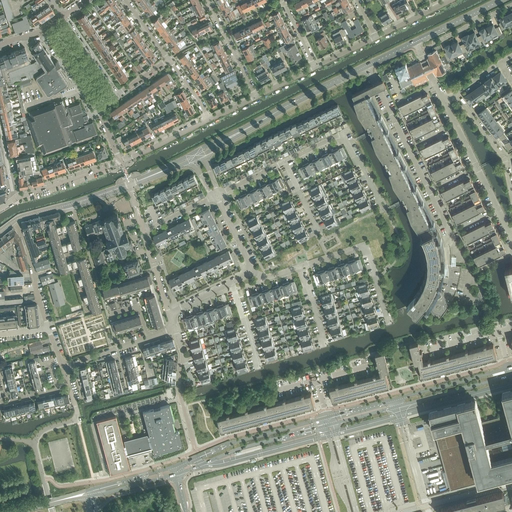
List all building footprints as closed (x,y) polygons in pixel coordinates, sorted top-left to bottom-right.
[(49,5),(45,0),(43,0),(37,5),(41,11),(46,19),(55,13),(49,5)] [(105,0),(104,1),(103,2),(105,4),(103,6),(100,8),(102,10),(104,9),(107,6),(108,6),(109,5),(111,3),(114,1),(113,0),(105,0)] [(140,6),(144,11),(148,8),(149,7),(151,6),(152,5),(150,3),(148,0),(147,1),(145,2),(144,3),(140,6)] [(252,0),(250,0),(247,2),(251,9),(256,6),(252,0)] [(403,11),(409,9),(407,6),(409,5),(406,0),(400,0),(398,1),(398,2),(403,11)] [(118,6),(114,1),(111,3),(109,5),(108,6),(107,6),(104,9),(102,10),(101,11),(103,13),(109,9),(111,12),(112,11),(113,10),(115,9),(118,6)] [(220,4),(223,9),(226,8),(228,7),(229,6),(226,1),(225,1),(223,2),(220,4)] [(302,18),(308,15),(306,12),(303,7),(300,1),(295,4),(298,10),(298,11),(299,14),(300,13),(300,14),(302,18)] [(193,5),(196,10),(197,10),(199,9),(202,7),(199,2),(196,3),(194,4),(193,5)] [(245,12),(251,9),(247,2),(241,5),(245,12)] [(397,14),(403,11),(398,2),(392,5),(397,14)] [(352,9),(350,3),(343,6),(341,8),(343,13),(346,12),(352,9)] [(41,22),(46,19),(41,11),(37,5),(32,8),(34,12),(35,13),(41,21),(41,22)] [(153,7),(152,5),(151,6),(149,7),(148,8),(144,11),(148,16),(151,13),(153,12),(154,11),(155,10),(153,7)] [(223,9),(225,15),(228,13),(230,12),(231,12),(231,11),(232,11),(230,5),(229,6),(228,7),(226,8),(223,9)] [(122,11),(118,6),(115,9),(113,10),(112,11),(114,14),(110,17),(111,19),(114,17),(115,16),(117,15),(119,14),(122,11)] [(205,13),(202,7),(199,9),(197,10),(196,10),(194,11),(197,17),(199,16),(200,15),(202,14),(205,13)] [(389,22),(392,20),(388,12),(387,12),(386,10),(383,13),(384,14),(380,17),(384,25),(385,25),(388,23),(389,22)] [(126,16),(122,11),(119,14),(117,15),(115,16),(114,17),(111,19),(113,20),(115,18),(118,22),(119,21),(121,20),(122,19),(126,16)] [(77,19),(81,25),(88,20),(86,16),(90,14),(88,12),(85,14),(77,19)] [(234,17),(231,12),(230,12),(228,13),(225,15),(228,20),(234,17)] [(273,15),(275,20),(277,19),(279,19),(282,17),(279,12),(276,13),(274,14),(273,15)] [(35,25),(41,21),(36,14),(30,18),(35,25)] [(303,19),(305,25),(312,21),(315,20),(312,15),(310,16),(303,19)] [(508,15),(502,18),(503,18),(502,18),(503,19),(501,20),(502,22),(499,23),(502,30),(505,28),(504,26),(506,25),(507,26),(511,24),(511,23),(511,22),(508,16),(508,15)] [(23,20),(12,24),(15,33),(27,28),(30,27),(27,18),(26,16),(22,18),(23,20)] [(129,21),(126,16),(122,19),(121,20),(119,21),(118,22),(121,25),(115,29),(116,31),(124,25),(126,24),(129,21)] [(275,20),(278,25),(280,25),(281,24),(284,22),(282,17),(279,19),(277,19),(275,20)] [(152,22),(156,27),(161,23),(158,18),(152,22)] [(346,20),(341,23),(344,29),(347,34),(349,33),(351,38),(364,31),(358,19),(355,21),(358,27),(357,27),(357,28),(352,31),(350,27),(346,20)] [(81,25),(85,30),(92,25),(88,20),(81,25)] [(262,20),(257,23),(258,26),(259,27),(259,29),(262,27),(263,30),(266,28),(265,26),(264,25),(263,23),(262,20)] [(315,27),(317,26),(315,20),(312,21),(305,25),(308,30),(315,27)] [(133,26),(129,21),(126,24),(124,25),(116,31),(117,32),(122,28),(125,32),(126,31),(128,30),(130,29),(133,26)] [(278,25),(281,31),(284,29),(287,28),(284,22),(281,24),(280,25),(278,25)] [(156,27),(160,32),(165,28),(161,23),(156,27)] [(208,23),(203,25),(203,26),(204,28),(206,31),(211,29),(209,26),(209,24),(208,23)] [(257,23),(251,25),(253,28),(253,30),(254,31),(255,34),(261,31),(259,29),(259,27),(258,26),(257,23)] [(487,28),(492,37),(497,34),(498,36),(501,34),(498,27),(495,28),(493,25),(491,26),(491,25),(490,25),(489,24),(487,25),(487,26),(487,27),(487,28)] [(85,30),(88,35),(96,30),(92,25),(85,30)] [(203,25),(199,27),(198,25),(196,26),(197,28),(198,29),(198,31),(200,34),(206,31),(204,28),(203,26),(203,25)] [(251,25),(246,28),(247,31),(248,33),(249,34),(254,31),(253,30),(253,28),(251,25)] [(160,32),(164,37),(166,35),(168,34),(169,33),(174,30),(174,29),(176,28),(175,26),(170,30),(167,26),(165,28),(160,32)] [(9,27),(8,28),(0,30),(0,35),(1,35),(1,33),(1,32),(3,32),(3,33),(7,32),(8,33),(11,32),(9,27)] [(483,34),(480,36),(483,43),(484,43),(487,41),(486,40),(492,37),(487,28),(485,29),(484,28),(483,28),(483,27),(481,28),(481,29),(480,30),(483,34)] [(130,39),(133,37),(138,33),(135,28),(129,32),(127,34),(129,37),(130,39)] [(194,37),(200,34),(198,31),(198,29),(197,28),(191,31),(192,32),(193,33),(194,37)] [(246,28),(240,31),(242,34),(242,35),(243,37),(249,34),(248,33),(247,31),(246,28)] [(283,36),(284,36),(285,35),(287,35),(290,33),(287,28),(284,29),(281,31),(277,32),(280,38),(283,36)] [(345,35),(347,34),(344,29),(343,30),(342,29),(339,31),(340,31),(333,34),(334,38),(337,44),(345,41),(343,37),(345,35)] [(88,35),(92,40),(99,35),(96,30),(88,35)] [(164,37),(167,42),(170,40),(172,39),(173,38),(175,36),(172,33),(175,31),(174,30),(169,33),(168,34),(166,35),(164,37)] [(245,40),(243,37),(242,35),(242,34),(240,31),(235,33),(233,34),(236,40),(238,39),(240,38),(242,41),(245,40)] [(329,45),(329,44),(324,36),(325,35),(323,32),(321,33),(323,37),(317,40),(320,44),(317,46),(320,50),(322,48),(323,48),(326,46),(329,45)] [(483,43),(480,36),(477,37),(475,32),(469,35),(468,35),(468,36),(474,47),(475,48),(480,45),(481,46),(484,44),(484,43),(483,43)] [(133,37),(134,39),(133,40),(135,43),(135,44),(137,42),(142,38),(138,33),(133,37)] [(293,39),(290,33),(287,35),(285,35),(284,36),(286,42),(288,41),(290,40),(293,39)] [(92,40),(96,46),(103,41),(99,35),(92,40)] [(463,38),(465,43),(462,44),(466,51),(466,52),(466,53),(470,52),(469,51),(475,48),(474,47),(468,36),(468,35),(463,37),(463,38)] [(177,40),(175,36),(173,38),(172,39),(170,40),(167,42),(171,47),(174,45),(175,44),(176,43),(181,39),(180,38),(177,40)] [(146,43),(142,38),(137,42),(135,44),(135,43),(134,44),(136,47),(133,49),(135,51),(140,47),(146,43)] [(180,48),(182,47),(180,43),(182,41),(181,39),(176,43),(175,44),(174,45),(171,47),(175,52),(177,50),(179,49),(180,48)] [(96,46),(99,51),(106,46),(103,41),(96,46)] [(213,44),(214,47),(211,49),(212,51),(216,50),(222,47),(219,41),(213,44)] [(299,59),(302,58),(298,50),(299,50),(297,45),(294,41),(280,48),(282,51),(282,52),(286,50),(290,57),(291,57),(294,62),(295,61),(296,64),(300,62),(299,59)] [(31,47),(35,53),(43,47),(42,45),(41,44),(39,42),(35,44),(33,46),(33,45),(30,47),(31,47)] [(452,44),(451,44),(452,45),(457,56),(463,53),(466,52),(466,51),(462,44),(460,46),(458,42),(456,43),(455,42),(454,42),(452,43),(451,44),(452,44)] [(149,48),(146,43),(140,47),(135,51),(136,53),(139,51),(141,54),(144,52),(149,48)] [(243,50),(246,55),(250,53),(252,52),(254,51),(255,50),(252,45),(249,47),(248,47),(246,48),(243,50)] [(445,47),(445,48),(447,52),(444,53),(448,60),(451,59),(457,56),(452,45),(449,46),(449,45),(448,45),(448,46),(446,47),(446,46),(445,47)] [(99,51),(103,56),(110,51),(106,46),(99,51)] [(8,85),(17,82),(18,86),(31,82),(30,78),(38,76),(41,73),(45,70),(34,54),(32,55),(42,70),(40,71),(36,64),(35,64),(34,62),(31,64),(29,60),(25,50),(25,49),(25,48),(24,47),(22,48),(20,49),(18,50),(15,51),(14,51),(11,52),(9,53),(7,54),(6,54),(2,56),(0,56),(0,84),(8,82),(8,85)] [(26,50),(25,50),(29,60),(31,64),(34,62),(35,64),(36,64),(40,71),(42,70),(32,55),(34,54),(35,53),(31,47),(26,50)] [(35,53),(34,54),(45,70),(41,73),(38,76),(36,76),(35,78),(46,94),(49,95),(52,92),(55,92),(59,89),(62,90),(69,85),(69,82),(67,78),(65,76),(64,74),(59,67),(61,66),(58,62),(58,61),(57,61),(56,61),(55,62),(55,63),(54,64),(47,52),(48,52),(48,51),(47,51),(46,49),(45,50),(43,47),(35,53)] [(216,50),(217,52),(213,54),(215,57),(216,57),(218,55),(224,52),(222,47),(216,50)] [(153,53),(149,48),(144,52),(141,54),(144,58),(141,59),(142,61),(145,59),(148,57),(153,53)] [(436,50),(428,54),(432,63),(435,69),(438,75),(446,71),(436,50)] [(103,56),(106,61),(113,56),(110,51),(103,56)] [(255,58),(257,57),(254,51),(252,52),(250,53),(246,55),(248,61),(252,59),(253,59),(255,58)] [(227,58),(224,52),(218,55),(216,57),(218,62),(219,61),(219,62),(221,61),(227,58)] [(157,59),(153,53),(148,57),(152,62),(157,59)] [(263,56),(266,62),(269,68),(272,66),(266,54),(263,56)] [(179,58),(183,64),(188,60),(185,55),(179,58)] [(106,61),(110,67),(117,62),(113,56),(106,61)] [(183,64),(187,69),(192,65),(194,63),(192,60),(191,58),(189,60),(188,60),(183,64)] [(222,67),(224,66),(230,63),(227,58),(221,61),(219,62),(222,67),(222,66),(222,67)] [(284,61),(278,64),(281,71),(287,68),(284,61)] [(110,67),(113,72),(121,67),(117,62),(110,67)] [(418,63),(411,66),(415,75),(423,71),(421,69),(418,62),(418,63)] [(233,68),(230,63),(224,66),(222,67),(225,74),(233,70),(232,69),(233,68)] [(435,69),(432,63),(430,64),(426,66),(421,69),(423,71),(424,74),(429,71),(433,69),(435,69)] [(275,74),(281,71),(278,64),(272,67),(275,74)] [(398,67),(395,68),(396,69),(395,69),(394,70),(399,79),(402,87),(413,82),(413,81),(415,86),(419,84),(415,75),(411,66),(408,68),(406,64),(398,68),(398,67)] [(187,69),(191,74),(196,70),(192,65),(187,69)] [(113,72),(117,77),(124,72),(121,67),(113,72)] [(265,81),(270,78),(266,70),(264,72),(262,69),(258,71),(260,74),(258,75),(256,76),(258,79),(259,78),(260,78),(262,83),(263,82),(264,83),(265,82),(265,81)] [(191,74),(194,79),(200,75),(196,70),(191,74)] [(236,85),(240,83),(235,74),(234,71),(226,74),(220,77),(223,83),(224,83),(226,86),(234,82),(236,85)] [(423,71),(415,75),(419,84),(427,80),(424,74),(423,71)] [(128,78),(124,72),(117,77),(121,83),(128,78)] [(501,72),(495,76),(500,84),(501,84),(506,80),(501,72)] [(168,85),(170,84),(174,81),(168,73),(167,74),(167,73),(162,77),(166,83),(168,85)] [(213,85),(218,81),(213,74),(207,78),(213,85)] [(194,79),(198,84),(203,80),(200,75),(194,79)] [(495,88),(495,89),(494,89),(495,90),(499,88),(499,87),(502,86),(501,84),(500,84),(495,76),(492,77),(488,79),(489,80),(495,88)] [(162,86),(166,83),(162,77),(157,80),(162,86)] [(484,82),(485,82),(485,83),(483,84),(489,93),(489,92),(491,91),(494,89),(495,89),(495,88),(489,80),(488,79),(484,82)] [(162,86),(157,80),(153,83),(157,89),(162,86)] [(207,85),(203,80),(198,84),(202,89),(207,85)] [(354,94),(352,95),(354,98),(354,99),(355,100),(355,101),(354,101),(355,103),(356,107),(358,112),(360,116),(362,120),(365,124),(366,126),(367,125),(368,127),(369,129),(370,131),(371,132),(371,133),(373,136),(372,137),(376,150),(382,158),(384,161),(385,161),(390,172),(389,173),(393,182),(394,185),(401,197),(402,196),(404,199),(405,201),(405,202),(408,208),(407,208),(411,221),(419,232),(420,232),(423,238),(438,230),(435,224),(435,223),(434,223),(434,222),(433,222),(430,216),(427,209),(424,203),(424,202),(424,201),(423,201),(420,195),(419,194),(417,189),(417,188),(417,187),(416,187),(416,186),(414,182),(413,180),(410,174),(406,168),(406,167),(407,167),(407,166),(406,166),(406,165),(405,165),(404,163),(404,162),(403,160),(402,159),(402,158),(401,157),(401,156),(400,154),(399,153),(400,153),(400,152),(399,152),(399,151),(398,151),(398,150),(395,144),(392,138),(389,132),(389,131),(389,130),(388,130),(388,129),(387,129),(387,128),(387,127),(386,126),(386,125),(385,125),(385,124),(384,123),(382,118),(382,117),(382,116),(381,116),(381,115),(378,109),(375,102),(371,96),(372,96),(371,95),(371,94),(373,93),(380,89),(386,86),(383,80),(377,83),(370,86),(359,92),(355,94),(354,94)] [(153,83),(148,86),(152,92),(154,95),(157,92),(158,91),(157,89),(153,83)] [(231,96),(221,83),(218,84),(220,88),(220,89),(219,89),(219,91),(219,92),(219,93),(217,94),(222,102),(225,100),(225,101),(226,101),(227,100),(228,99),(228,98),(227,98),(231,96)] [(483,97),(482,97),(483,98),(490,94),(489,92),(489,93),(483,84),(480,86),(480,85),(476,87),(477,88),(483,97)] [(150,94),(152,92),(148,86),(143,90),(147,96),(149,98),(151,97),(151,96),(150,94)] [(476,87),(473,90),(473,91),(471,92),(477,101),(482,97),(483,97),(477,88),(476,87)] [(217,104),(213,97),(214,96),(211,89),(209,90),(210,93),(208,94),(210,98),(207,99),(211,107),(212,107),(214,106),(217,104)] [(147,96),(143,90),(138,93),(142,99),(147,96)] [(511,90),(502,97),(506,102),(511,97),(511,90)] [(176,94),(180,101),(186,98),(183,91),(176,94)] [(471,92),(465,97),(471,105),(472,106),(478,102),(477,101),(471,92)] [(142,99),(138,93),(134,96),(138,102),(139,105),(141,103),(139,101),(142,99)] [(424,100),(426,104),(431,101),(430,98),(427,94),(422,96),(424,100)] [(422,95),(417,97),(422,107),(426,104),(424,100),(422,96),(422,95)] [(138,102),(134,96),(129,99),(133,105),(138,102)] [(417,97),(412,100),(417,109),(422,107),(417,97)] [(180,101),(184,108),(190,105),(186,98),(180,101)] [(133,105),(129,99),(124,103),(128,108),(133,105)] [(77,142),(98,135),(93,121),(89,122),(88,122),(87,119),(87,118),(86,115),(85,113),(84,112),(83,112),(79,102),(65,107),(63,100),(57,102),(29,112),(31,117),(27,119),(37,147),(41,146),(44,154),(71,145),(70,143),(76,141),(77,142)] [(165,105),(163,100),(158,103),(161,109),(164,107),(166,106),(165,105)] [(412,100),(408,102),(412,111),(417,109),(412,100)] [(426,104),(427,107),(429,111),(435,108),(433,104),(431,101),(426,104)] [(408,102),(403,104),(408,114),(412,111),(408,102)] [(124,103),(120,106),(124,112),(128,108),(124,103)] [(403,104),(399,107),(403,116),(408,114),(403,104)] [(12,109),(11,105),(8,106),(0,107),(0,112),(0,113),(9,111),(9,110),(12,109)] [(194,112),(190,105),(184,108),(186,111),(183,113),(185,117),(188,115),(194,112)] [(333,107),(332,108),(336,116),(342,113),(338,105),(333,107)] [(120,106),(115,109),(119,115),(124,112),(120,106)] [(479,114),(479,115),(478,115),(480,117),(481,117),(482,119),(490,113),(491,112),(488,107),(486,108),(478,114),(479,114)] [(327,110),(326,111),(330,119),(336,116),(332,108),(331,108),(327,110)] [(433,118),(438,116),(437,113),(435,108),(429,111),(431,115),(433,118)] [(114,118),(119,115),(115,109),(110,112),(110,113),(111,116),(112,115),(114,118)] [(175,113),(173,114),(172,112),(172,111),(171,110),(170,110),(168,111),(169,113),(171,115),(174,122),(176,121),(177,122),(179,121),(179,120),(175,113)] [(172,124),(174,122),(171,115),(170,115),(169,113),(168,111),(167,112),(166,112),(168,116),(165,118),(169,125),(170,126),(172,124)] [(321,113),(320,114),(324,122),(330,119),(326,111),(325,111),(321,113)] [(482,119),(482,120),(483,122),(484,121),(484,122),(484,121),(485,123),(493,117),(490,113),(482,119)] [(315,116),(314,116),(314,117),(318,125),(324,122),(320,114),(319,114),(315,116)] [(309,119),(308,119),(308,120),(312,128),(318,125),(314,117),(314,116),(313,117),(309,119)] [(440,119),(438,116),(433,118),(435,121),(437,126),(442,123),(440,119)] [(162,129),(165,127),(161,120),(160,120),(159,117),(157,118),(158,121),(156,123),(159,130),(160,131),(162,129)] [(486,124),(485,124),(487,126),(488,126),(489,128),(496,122),(493,117),(485,123),(486,123),(486,124)] [(167,127),(170,126),(169,125),(165,118),(161,120),(165,127),(167,126),(167,127)] [(433,118),(428,120),(433,129),(438,127),(437,126),(435,121),(433,118)] [(157,132),(160,131),(159,130),(156,123),(153,124),(150,119),(147,121),(150,126),(151,126),(154,133),(157,131),(157,132)] [(303,122),(302,122),(302,123),(306,131),(312,128),(308,120),(308,119),(307,120),(303,122)] [(125,124),(123,120),(121,121),(117,124),(119,128),(125,124)] [(428,120),(424,122),(428,132),(433,129),(428,120)] [(496,122),(489,128),(489,129),(490,131),(491,130),(491,131),(492,132),(500,126),(502,125),(498,120),(496,122)] [(300,134),(306,131),(302,123),(302,122),(301,123),(297,125),(296,125),(300,133),(300,134)] [(424,122),(419,125),(424,134),(428,132),(424,122)] [(145,128),(142,130),(146,137),(149,136),(151,134),(147,127),(145,124),(143,125),(145,128)] [(291,127),(290,127),(290,128),(294,136),(300,133),(296,125),(296,124),(291,127)] [(419,125),(414,127),(419,136),(424,134),(419,125)] [(492,132),(493,132),(492,133),(493,133),(492,133),(494,135),(495,135),(496,137),(503,131),(504,131),(505,130),(502,125),(500,126),(492,132)] [(285,130),(284,130),(284,131),(288,139),(294,136),(290,128),(290,127),(289,128),(285,130)] [(414,127),(410,129),(414,139),(419,136),(414,127)] [(144,139),(146,137),(142,130),(138,132),(141,139),(143,138),(144,139)] [(279,133),(278,133),(282,142),(288,139),(284,131),(284,130),(283,131),(279,133)] [(503,131),(496,137),(497,136),(500,141),(507,135),(504,131),(503,131)] [(134,144),(137,143),(136,142),(133,135),(129,137),(127,132),(125,133),(128,137),(131,144),(134,143),(134,144)] [(139,141),(141,139),(138,132),(133,135),(136,142),(137,143),(139,141)] [(129,146),(131,144),(128,137),(125,133),(127,138),(123,140),(120,136),(116,138),(118,143),(120,142),(121,144),(120,144),(122,148),(124,147),(126,146),(126,147),(127,147),(127,148),(129,146)] [(283,143),(282,142),(278,133),(277,134),(273,136),(272,136),(276,145),(277,147),(281,145),(281,144),(283,143)] [(7,141),(8,148),(9,149),(10,156),(18,154),(18,153),(22,152),(22,155),(26,154),(34,153),(31,135),(21,137),(21,138),(20,138),(18,139),(15,139),(7,141)] [(507,135),(500,141),(503,145),(510,140),(507,135)] [(267,139),(266,139),(270,148),(276,145),(272,136),(271,137),(267,139)] [(446,143),(447,146),(452,144),(451,141),(449,136),(444,139),(446,143)] [(443,138),(438,140),(443,149),(447,147),(448,147),(447,146),(446,143),(444,139),(443,138)] [(261,141),(260,142),(265,151),(270,148),(266,139),(265,140),(261,141)] [(438,140),(434,142),(438,152),(443,149),(438,140)] [(7,141),(6,141),(9,157),(10,157),(10,156),(18,154),(10,156),(9,149),(8,148),(7,141)] [(254,145),(255,146),(259,153),(265,151),(260,142),(259,142),(254,145)] [(434,142),(429,145),(434,154),(438,152),(434,142)] [(96,153),(98,153),(100,158),(103,157),(103,158),(106,157),(106,156),(107,156),(105,151),(104,148),(104,147),(101,148),(99,143),(93,145),(93,146),(96,153)] [(448,147),(447,147),(448,149),(451,154),(456,151),(454,147),(452,144),(447,146),(448,147)] [(429,145),(424,147),(429,156),(434,154),(429,145)] [(259,154),(259,153),(255,146),(254,146),(250,148),(249,149),(253,157),(259,154)] [(345,158),(347,157),(343,147),(340,148),(338,149),(337,148),(334,150),(335,151),(340,160),(345,158)] [(424,147),(420,149),(424,158),(429,156),(424,147)] [(89,149),(88,150),(88,148),(86,149),(86,150),(87,150),(88,154),(90,161),(93,161),(96,160),(93,152),(90,153),(89,149)] [(249,149),(243,151),(247,160),(253,157),(249,149)] [(332,152),(330,153),(335,163),(340,160),(335,151),(334,150),(332,151),(332,152)] [(243,151),(237,154),(241,163),(247,160),(243,151)] [(454,160),(455,161),(460,159),(458,155),(456,151),(451,154),(453,158),(454,161),(454,160)] [(82,165),(85,164),(85,163),(82,155),(79,157),(78,153),(76,154),(77,157),(80,165),(82,164),(82,165)] [(328,153),(325,154),(325,156),(330,165),(335,163),(330,153),(328,154),(328,153)] [(39,176),(42,175),(40,170),(38,165),(36,158),(27,159),(27,156),(26,154),(22,155),(23,157),(16,158),(19,173),(19,175),(21,175),(28,173),(28,175),(39,174),(39,176)] [(78,166),(80,165),(77,157),(76,154),(74,155),(75,158),(72,159),(75,167),(75,168),(78,167),(78,166)] [(237,154),(231,157),(235,166),(241,163),(237,154)] [(322,157),(320,158),(325,168),(330,165),(325,156),(325,154),(322,156),(322,157)] [(72,169),(75,168),(75,167),(72,159),(69,160),(67,157),(65,158),(66,161),(69,169),(72,168),(72,169)] [(231,157),(225,160),(229,169),(235,166),(231,157)] [(318,158),(315,159),(316,160),(320,170),(325,168),(320,158),(318,159),(318,158)] [(60,172),(60,173),(63,172),(63,171),(66,170),(66,169),(64,162),(63,159),(60,160),(61,163),(57,164),(60,172)] [(313,162),(311,163),(315,172),(320,170),(316,160),(315,159),(312,161),(313,162)] [(460,159),(455,161),(456,164),(458,169),(463,166),(460,159)] [(225,160),(219,163),(223,172),(225,175),(228,173),(227,170),(229,169),(225,160)] [(454,161),(450,163),(454,172),(459,170),(458,169),(456,164),(455,161),(454,160),(454,161)] [(52,166),(55,174),(57,173),(57,174),(60,173),(60,172),(57,164),(54,165),(53,162),(51,163),(52,166)] [(52,175),(55,174),(52,166),(51,163),(49,163),(50,167),(47,168),(50,176),(53,175),(52,175)] [(217,175),(223,172),(219,163),(213,166),(215,170),(217,175)] [(308,163),(305,164),(306,165),(311,175),(315,172),(311,163),(309,164),(308,163)] [(450,163),(445,165),(450,174),(454,172),(450,163)] [(47,177),(50,176),(47,168),(44,169),(42,164),(38,165),(40,170),(42,175),(42,177),(43,178),(47,177)] [(306,177),(311,175),(306,165),(305,164),(302,165),(303,166),(301,167),(298,169),(303,178),(306,177)] [(445,165),(440,167),(445,177),(450,174),(445,165)] [(440,167),(436,170),(440,179),(445,177),(440,167)] [(352,169),(342,173),(340,174),(342,180),(345,178),(354,174),(355,173),(354,170),(353,171),(352,169)] [(436,170),(431,172),(436,181),(440,179),(436,170)] [(357,176),(355,173),(354,174),(345,178),(342,180),(345,184),(347,183),(357,178),(356,176),(357,176)] [(194,175),(188,178),(192,186),(198,183),(194,175)] [(28,186),(32,185),(31,181),(31,180),(30,176),(26,177),(23,177),(20,177),(18,178),(19,183),(19,185),(18,186),(19,187),(20,188),(28,187),(28,186)] [(37,176),(35,176),(36,179),(38,185),(44,183),(42,177),(38,178),(37,176)] [(188,178),(182,180),(186,189),(192,186),(188,178)] [(275,179),(272,180),(273,181),(278,191),(282,189),(285,187),(280,178),(278,179),(276,180),(275,179)] [(358,180),(357,178),(347,183),(349,188),(359,183),(360,183),(359,180),(358,180)] [(467,186),(468,189),(474,186),(472,183),(470,179),(465,182),(467,186)] [(182,180),(176,183),(180,192),(186,189),(182,180)] [(270,183),(268,184),(273,193),(278,191),(273,181),(272,180),(269,182),(270,183)] [(464,180),(460,183),(464,192),(468,190),(469,190),(468,189),(467,186),(465,182),(464,180)] [(176,183),(170,186),(175,195),(180,192),(176,183)] [(310,192),(311,195),(312,194),(322,190),(324,188),(322,183),(319,184),(310,189),(311,192),(310,192)] [(362,186),(360,183),(359,183),(349,188),(352,193),(361,188),(361,186),(362,186)] [(460,183),(455,185),(459,194),(464,192),(460,183)] [(265,184),(263,185),(263,186),(268,196),(273,193),(268,184),(266,185),(265,184)] [(260,188),(258,189),(263,198),(268,196),(263,186),(263,185),(260,186),(260,188)] [(455,185),(450,187),(455,197),(459,194),(455,185)] [(169,198),(170,200),(173,198),(172,196),(175,195),(170,186),(164,189),(169,198)] [(474,186),(468,189),(469,190),(468,190),(470,192),(472,197),(477,194),(475,189),(474,186)] [(450,187),(446,190),(450,199),(455,197),(450,187)] [(256,188),(253,190),(253,191),(258,201),(263,198),(258,189),(256,190),(256,188)] [(314,197),(315,199),(324,194),(326,193),(324,188),(322,190),(312,194),(311,195),(312,198),(314,197)] [(363,190),(361,188),(352,193),(354,198),(364,193),(365,192),(364,190),(363,190)] [(164,189),(158,192),(163,201),(169,198),(164,189)] [(251,192),(249,193),(253,203),(254,205),(259,203),(258,201),(253,191),(253,190),(250,191),(251,192)] [(446,190),(441,192),(446,201),(450,199),(446,190)] [(157,203),(163,201),(158,192),(152,195),(154,199),(157,203)] [(366,195),(365,192),(364,193),(354,198),(357,203),(366,198),(365,196),(366,195)] [(246,193),(243,195),(244,196),(248,205),(253,203),(249,193),(247,194),(246,193)] [(314,202),(316,205),(317,204),(327,199),(329,198),(326,193),(324,194),(315,199),(316,201),(314,202)] [(477,194),(472,197),(474,201),(475,203),(476,204),(481,201),(479,198),(477,194)] [(243,208),(248,205),(244,196),(243,195),(240,196),(241,197),(239,198),(236,199),(241,209),(243,208)] [(367,200),(366,198),(357,203),(359,207),(369,203),(370,202),(368,199),(367,200)] [(280,204),(282,209),(292,204),(293,204),(292,201),(291,201),(290,199),(280,204)] [(318,207),(319,209),(329,204),(327,199),(317,204),(316,205),(317,207),(318,207)] [(481,201),(476,204),(477,207),(480,211),(485,209),(482,204),(481,201)] [(371,205),(370,202),(369,203),(359,207),(361,212),(371,208),(370,205),(371,205)] [(319,211),(321,214),(322,214),(331,209),(333,208),(331,203),(329,204),(319,209),(320,211),(319,211)] [(475,203),(471,205),(475,215),(480,212),(480,211),(477,207),(476,204),(475,203)] [(295,207),(293,204),(292,204),(282,209),(285,214),(295,209),(294,207),(295,207)] [(471,205),(466,208),(471,217),(475,215),(471,205)] [(323,217),(324,219),(334,214),(336,213),(333,208),(331,209),(322,214),(321,214),(322,217),(323,217)] [(466,208),(462,210),(466,219),(471,217),(466,208)] [(199,214),(202,220),(212,215),(214,214),(213,212),(211,213),(209,209),(199,214)] [(296,211),(295,209),(285,214),(287,219),(297,214),(298,213),(297,210),(296,211)] [(462,210),(457,212),(462,222),(466,219),(462,210)] [(56,226),(53,219),(56,218),(57,219),(61,217),(60,213),(58,212),(43,216),(44,221),(45,225),(46,228),(47,228),(56,226)] [(457,212),(452,215),(457,224),(462,222),(457,212)] [(126,249),(130,248),(133,247),(132,244),(131,240),(129,240),(126,233),(126,232),(125,232),(124,228),(123,229),(122,229),(121,226),(122,225),(121,225),(120,222),(121,222),(120,221),(118,218),(119,218),(117,213),(112,215),(113,215),(111,216),(110,216),(107,217),(107,218),(104,218),(104,219),(104,220),(101,221),(100,220),(88,225),(88,224),(85,225),(85,226),(84,226),(88,237),(94,235),(96,238),(98,237),(97,234),(101,232),(101,234),(105,232),(106,235),(105,236),(106,239),(106,240),(105,240),(106,240),(106,241),(108,248),(109,248),(104,250),(101,251),(92,254),(96,265),(105,262),(103,258),(107,257),(108,260),(112,258),(116,257),(115,253),(116,253),(117,253),(118,255),(118,256),(119,255),(121,256),(121,257),(122,257),(122,256),(124,255),(125,256),(125,255),(126,252),(126,253),(127,253),(127,252),(126,252),(126,249)] [(299,216),(298,213),(297,214),(287,219),(290,223),(299,219),(298,217),(299,216)] [(215,216),(214,214),(212,215),(202,220),(205,226),(215,221),(213,217),(215,216)] [(324,221),(325,224),(326,223),(336,219),(334,214),(324,219),(325,221),(324,221)] [(250,225),(260,220),(257,215),(247,220),(249,222),(247,223),(249,226),(250,225)] [(40,232),(43,231),(43,230),(42,226),(40,220),(39,217),(34,219),(35,221),(37,228),(39,227),(40,232)] [(185,219),(182,220),(183,222),(188,231),(187,232),(188,234),(190,232),(189,231),(192,229),(194,228),(193,227),(189,219),(185,220),(185,219)] [(300,221),(299,219),(290,223),(292,228),(302,224),(303,223),(301,220),(300,221)] [(339,224),(336,219),(326,223),(325,224),(327,227),(328,226),(329,228),(339,224)] [(30,220),(26,221),(28,229),(29,230),(31,234),(34,233),(33,229),(31,222),(30,220)] [(181,223),(177,225),(181,233),(182,234),(184,233),(187,232),(188,231),(183,222),(182,220),(180,221),(181,223)] [(251,228),(252,230),(262,225),(260,220),(250,225),(249,226),(250,228),(251,228)] [(40,253),(36,241),(34,242),(31,234),(29,230),(28,229),(26,221),(21,222),(23,231),(22,232),(23,234),(25,235),(32,256),(40,253)] [(62,225),(64,231),(68,230),(76,228),(75,221),(69,223),(66,224),(62,225)] [(217,225),(215,221),(205,226),(208,232),(218,227),(219,226),(218,224),(217,225)] [(488,229),(490,232),(495,229),(493,226),(491,222),(486,224),(488,229)] [(304,226),(303,223),(302,224),(292,228),(294,233),(304,228),(303,226),(304,226)] [(485,223),(481,225),(485,235),(490,233),(490,232),(488,229),(486,224),(485,223)] [(173,225),(171,226),(171,227),(176,237),(175,238),(176,239),(178,238),(177,237),(180,235),(182,234),(181,233),(177,225),(174,226),(173,225)] [(252,232),(254,235),(255,235),(264,230),(262,225),(252,230),(253,232),(252,232)] [(481,225),(476,228),(481,237),(485,235),(481,225)] [(48,229),(49,236),(58,233),(62,232),(60,226),(56,227),(48,229)] [(169,229),(165,230),(169,238),(170,240),(172,239),(175,238),(176,237),(171,227),(171,226),(168,227),(169,229)] [(221,228),(219,226),(218,227),(208,232),(211,238),(221,233),(219,229),(221,228)] [(68,231),(70,236),(73,235),(78,234),(76,228),(68,230),(64,231),(64,232),(68,231)] [(305,230),(304,228),(294,233),(297,238),(306,233),(308,233),(306,230),(305,230)] [(476,228),(472,230),(476,239),(481,237),(476,228)] [(490,232),(490,233),(491,235),(493,239),(498,237),(496,232),(495,229),(490,232)] [(161,231),(159,232),(160,233),(164,243),(163,244),(164,245),(166,244),(166,242),(168,241),(170,240),(169,238),(165,230),(162,232),(161,231)] [(256,238),(257,240),(267,235),(264,230),(255,235),(254,235),(255,238),(256,238)] [(415,298),(406,308),(417,317),(419,315),(420,313),(425,307),(439,320),(441,318),(446,311),(450,305),(454,297),(457,290),(459,282),(460,274),(461,266),(456,266),(456,257),(452,257),(451,252),(451,250),(450,247),(448,247),(444,248),(442,242),(442,240),(441,239),(441,238),(441,237),(439,233),(438,230),(423,238),(424,240),(425,244),(426,247),(427,251),(428,254),(428,258),(428,261),(428,266),(428,269),(427,273),(427,276),(425,280),(424,283),(423,286),(421,289),(419,293),(417,295),(415,298)] [(472,230),(467,232),(471,242),(476,239),(472,230)] [(62,233),(62,232),(58,233),(49,236),(51,242),(60,239),(58,234),(62,233)] [(160,245),(163,244),(164,243),(160,233),(159,232),(157,233),(157,234),(153,236),(155,239),(156,241),(157,244),(158,246),(160,245)] [(467,232),(462,235),(467,244),(471,242),(467,232)] [(223,236),(221,233),(211,238),(214,243),(224,239),(225,238),(224,236),(223,236)] [(309,236),(308,233),(306,233),(297,238),(299,243),(309,238),(308,236),(309,236)] [(68,243),(68,244),(72,243),(75,242),(80,240),(78,234),(73,235),(70,236),(72,242),(68,243)] [(257,242),(258,245),(259,244),(269,240),(267,235),(257,240),(258,242),(257,242)] [(498,237),(493,239),(495,243),(496,246),(497,246),(497,247),(502,244),(501,241),(498,237)] [(45,238),(37,241),(38,243),(39,247),(47,244),(45,238)] [(226,240),(225,238),(224,239),(214,243),(217,250),(227,245),(225,241),(226,240)] [(51,242),(53,248),(61,245),(60,239),(51,242)] [(82,246),(80,240),(75,242),(72,243),(68,244),(70,250),(73,249),(74,249),(77,248),(82,246)] [(261,247),(262,249),(272,244),(269,240),(259,244),(258,245),(260,248),(261,247)] [(65,244),(61,245),(53,248),(55,254),(63,252),(67,251),(65,244)] [(262,252),(263,255),(264,254),(274,249),(272,244),(262,249),(263,251),(262,252)] [(502,244),(497,247),(499,250),(501,254),(506,251),(504,247),(502,244)] [(496,246),(492,248),(497,257),(501,255),(501,254),(499,250),(497,247),(497,246),(496,246)] [(492,248),(487,250),(492,260),(497,257),(492,248)] [(276,254),(274,249),(264,254),(263,255),(265,257),(266,257),(267,259),(276,254)] [(487,250),(483,253),(487,262),(492,260),(487,250)] [(231,262),(234,260),(233,259),(232,256),(230,253),(229,251),(226,252),(225,253),(225,252),(224,251),(222,252),(223,254),(228,263),(226,264),(227,266),(230,265),(229,263),(231,262)] [(55,254),(57,260),(65,258),(63,252),(55,254)] [(220,255),(217,257),(221,264),(222,266),(224,265),(226,264),(228,263),(223,254),(222,252),(220,253),(220,254),(221,255),(220,255)] [(483,253),(478,255),(483,264),(487,262),(483,253)] [(107,257),(103,258),(105,262),(96,265),(92,254),(96,265),(105,262),(104,258),(107,257)] [(478,255),(474,257),(478,267),(483,264),(478,255)] [(73,261),(75,266),(79,265),(82,264),(87,263),(85,257),(80,258),(77,259),(77,260),(73,261)] [(130,262),(122,265),(123,270),(125,269),(128,276),(134,273),(138,272),(142,270),(140,265),(140,266),(138,259),(137,259),(136,257),(129,260),(130,262)] [(212,257),(210,258),(211,260),(216,269),(215,270),(215,271),(218,270),(217,269),(219,268),(222,266),(221,264),(217,257),(214,258),(213,258),(212,257)] [(67,263),(65,258),(57,260),(59,266),(67,264),(71,263),(71,261),(67,263)] [(208,261),(205,262),(209,270),(210,272),(212,271),(215,270),(216,269),(211,260),(210,258),(208,259),(208,260),(209,261),(208,261)] [(36,271),(51,266),(48,259),(41,261),(39,262),(34,263),(35,266),(36,271)] [(355,272),(363,269),(360,259),(357,260),(356,260),(355,260),(354,260),(354,259),(351,260),(352,262),(355,271),(355,272)] [(348,263),(347,263),(350,273),(355,272),(355,271),(352,262),(351,260),(348,261),(348,262),(349,263),(348,263)] [(201,263),(198,264),(199,265),(204,275),(203,276),(204,277),(206,276),(205,275),(208,273),(210,272),(209,270),(205,262),(202,264),(201,264),(201,263)] [(73,269),(71,263),(67,264),(59,266),(60,272),(69,270),(73,269)] [(79,267),(81,271),(84,270),(89,269),(87,263),(82,264),(79,265),(75,266),(75,268),(79,267)] [(344,263),(341,264),(341,265),(345,275),(350,273),(347,263),(345,264),(344,264),(344,263)] [(196,267),(193,268),(197,276),(198,278),(200,277),(203,276),(204,275),(199,265),(198,264),(196,265),(197,266),(196,267)] [(337,266),(336,267),(340,276),(340,277),(345,275),(341,265),(341,264),(338,265),(338,266),(337,266)] [(334,266),(331,267),(331,268),(334,278),(335,279),(340,277),(340,276),(336,267),(335,267),(334,267),(334,266)] [(327,270),(326,270),(329,280),(330,280),(335,279),(334,278),(331,268),(331,267),(328,268),(328,269),(327,270)] [(189,269),(186,270),(187,271),(192,281),(191,282),(192,283),(194,282),(193,280),(196,279),(198,278),(197,276),(193,268),(190,270),(189,270),(189,269)] [(81,271),(82,277),(85,276),(91,275),(89,269),(84,270),(81,271)] [(184,273),(181,274),(185,282),(186,284),(188,283),(191,282),(192,281),(187,271),(186,270),(184,271),(185,272),(184,273)] [(324,270),(321,271),(321,272),(324,282),(330,280),(329,280),(326,270),(325,271),(324,271),(324,270)] [(313,275),(316,285),(324,282),(321,272),(321,271),(318,272),(318,273),(317,273),(316,274),(313,275)] [(18,275),(7,276),(8,285),(24,283),(23,274),(18,275)] [(43,285),(55,281),(52,274),(40,277),(43,285)] [(147,277),(133,281),(134,287),(135,290),(150,286),(149,284),(150,284),(152,283),(150,274),(147,275),(147,277)] [(177,274),(175,276),(175,277),(180,287),(179,287),(180,289),(182,288),(181,286),(184,285),(186,284),(185,282),(181,274),(178,276),(177,275),(177,274)] [(79,278),(80,284),(84,283),(87,282),(92,281),(91,275),(85,276),(82,277),(79,278)] [(169,280),(170,283),(172,285),(173,288),(174,290),(176,289),(179,287),(180,287),(175,277),(175,276),(172,277),(173,277),(173,278),(172,279),(169,280)] [(84,284),(86,289),(89,288),(94,287),(92,281),(87,282),(84,283),(80,284),(81,285),(84,284)] [(120,294),(135,290),(134,287),(133,281),(118,285),(117,286),(119,290),(119,291),(120,293),(120,294)] [(294,292),(298,291),(294,281),(291,282),(290,282),(289,283),(289,282),(286,283),(286,284),(290,294),(294,292)] [(52,289),(50,289),(54,301),(56,301),(57,306),(64,304),(62,295),(63,295),(62,290),(60,291),(58,282),(51,284),(52,289)] [(282,285),(281,286),(284,296),(290,294),(286,284),(286,283),(283,284),(283,285),(282,285)] [(356,286),(358,291),(368,288),(369,288),(369,285),(367,285),(367,283),(356,286)] [(105,298),(120,293),(119,291),(119,290),(117,286),(118,285),(117,284),(102,289),(104,294),(105,298)] [(278,285),(275,286),(276,287),(279,298),(284,296),(281,286),(280,286),(279,286),(279,285),(278,285)] [(272,289),(271,289),(274,299),(279,298),(276,287),(275,286),(272,287),(272,288),(273,288),(272,289)] [(86,289),(88,295),(91,294),(96,293),(94,287),(89,288),(86,289)] [(370,291),(369,288),(368,288),(358,291),(359,296),(370,293),(369,291),(370,291)] [(268,289),(265,290),(266,291),(269,301),(274,299),(271,289),(270,289),(269,290),(268,289)] [(262,292),(260,293),(264,303),(269,301),(266,291),(265,290),(262,291),(263,292),(262,292)] [(0,291),(0,304),(5,304),(5,305),(23,302),(23,297),(5,300),(4,291),(0,291)] [(258,292),(255,293),(255,294),(259,305),(264,303),(260,293),(259,293),(258,293),(258,292)] [(84,296),(86,302),(90,301),(93,300),(98,299),(96,293),(91,294),(88,295),(84,296)] [(254,306),(259,305),(255,294),(255,293),(252,294),(252,295),(251,296),(250,296),(247,297),(251,307),(254,306)] [(321,299),(322,302),(323,302),(333,299),(331,293),(321,296),(321,298),(322,298),(321,299)] [(370,295),(370,293),(359,296),(361,302),(371,298),(372,298),(372,295),(370,295)] [(156,294),(154,295),(159,311),(163,325),(165,324),(156,294)] [(146,297),(150,313),(156,311),(159,311),(154,295),(151,295),(146,297)] [(373,301),(372,298),(371,298),(361,302),(362,307),(373,304),(372,302),(373,301)] [(90,302),(91,307),(94,306),(100,305),(98,299),(93,300),(90,301),(86,302),(86,303),(90,302)] [(324,306),(324,307),(334,304),(335,304),(333,299),(323,302),(322,302),(322,305),(323,305),(324,305),(324,306)] [(229,315),(232,314),(228,304),(225,305),(224,305),(223,305),(223,304),(220,305),(220,306),(224,317),(229,315)] [(324,309),(325,312),(326,312),(336,309),(335,304),(334,304),(324,307),(325,308),(325,309),(324,309)] [(374,306),(373,304),(362,307),(363,307),(360,308),(361,313),(364,312),(374,309),(376,309),(375,305),(374,306)] [(101,311),(100,305),(94,306),(91,307),(93,313),(96,312),(101,311)] [(216,308),(215,308),(219,318),(224,317),(220,306),(220,305),(217,306),(217,307),(216,308)] [(291,308),(292,314),(303,311),(304,310),(303,307),(302,307),(301,305),(291,308)] [(213,308),(210,309),(210,310),(214,320),(219,318),(215,308),(214,309),(213,309),(213,308)] [(206,311),(205,312),(208,322),(209,324),(214,323),(213,320),(214,320),(210,310),(210,309),(207,310),(207,311),(206,311)] [(327,316),(327,317),(337,314),(338,314),(336,309),(326,312),(325,312),(325,315),(326,315),(327,315),(327,316)] [(376,312),(376,309),(374,309),(364,312),(366,317),(376,314),(375,312),(376,312)] [(305,313),(304,310),(303,311),(292,314),(294,319),(304,316),(304,314),(305,313)] [(163,325),(159,311),(156,311),(150,313),(155,327),(157,326),(159,326),(160,325),(161,325),(163,325)] [(203,311),(200,312),(200,313),(203,324),(204,326),(209,324),(208,322),(205,312),(204,312),(203,312),(203,311)] [(196,315),(195,315),(198,325),(203,324),(200,313),(200,312),(197,313),(197,314),(196,315)] [(327,320),(328,323),(329,322),(339,319),(338,314),(337,314),(327,317),(328,318),(328,319),(327,319),(327,320)] [(377,316),(376,314),(366,317),(367,322),(377,319),(379,319),(378,316),(377,316)] [(115,322),(112,323),(113,327),(116,327),(117,328),(117,330),(118,331),(142,324),(141,321),(139,315),(115,322)] [(192,315),(189,316),(190,317),(193,327),(198,325),(195,315),(194,316),(193,316),(192,315)] [(182,320),(185,330),(188,329),(193,327),(190,317),(189,316),(186,317),(187,318),(186,318),(185,319),(182,320)] [(255,321),(256,324),(257,324),(267,321),(266,316),(255,319),(256,321),(255,321)] [(305,318),(304,316),(294,319),(295,324),(306,321),(307,321),(306,317),(305,318)] [(330,326),(330,327),(340,325),(341,324),(339,319),(329,322),(328,323),(328,326),(329,326),(330,325),(330,326)] [(380,322),(379,319),(377,319),(367,322),(369,327),(369,329),(380,326),(379,324),(378,322),(380,322)] [(258,327),(259,329),(269,326),(267,321),(257,324),(256,324),(257,327),(258,327)] [(308,324),(307,321),(306,321),(295,324),(297,329),(307,326),(307,324),(308,324)] [(330,330),(331,333),(332,333),(342,330),(341,324),(340,325),(330,327),(331,329),(331,330),(330,330)] [(258,332),(259,335),(260,334),(270,331),(269,326),(259,329),(259,331),(258,332)] [(308,328),(307,326),(297,329),(298,334),(309,331),(310,331),(309,328),(308,328)] [(225,331),(227,336),(237,333),(238,333),(237,330),(236,330),(235,328),(225,331)] [(344,337),(342,330),(332,333),(331,333),(332,336),(333,336),(333,337),(334,340),(344,337)] [(261,337),(262,340),(272,336),(270,331),(260,334),(259,335),(260,338),(261,337)] [(311,334),(310,331),(309,331),(298,334),(300,340),(310,336),(310,334),(311,334)] [(239,336),(238,333),(237,333),(227,336),(228,341),(238,338),(238,336),(239,336)] [(261,342),(262,345),(263,345),(273,342),(272,336),(262,340),(262,342),(261,342)] [(311,339),(310,336),(300,340),(301,345),(312,342),(313,341),(312,338),(311,339)] [(173,339),(170,340),(170,338),(167,339),(167,341),(169,345),(170,350),(176,348),(175,346),(174,343),(173,339)] [(189,344),(190,347),(191,347),(202,344),(200,338),(190,341),(190,343),(189,344)] [(239,340),(238,338),(228,341),(230,347),(240,344),(241,343),(240,340),(239,340)] [(314,344),(313,341),(312,342),(301,345),(303,349),(304,352),(314,349),(313,347),(313,345),(314,344)] [(155,353),(159,351),(160,354),(161,354),(159,348),(158,344),(157,342),(155,343),(154,343),(155,345),(153,346),(154,350),(155,353)] [(264,348),(265,350),(275,347),(273,342),(263,345),(262,345),(263,348),(264,348)] [(242,346),(241,343),(240,344),(230,347),(231,352),(242,349),(241,347),(242,346)] [(423,353),(422,351),(421,351),(420,351),(418,343),(409,345),(414,364),(418,363),(418,364),(418,365),(423,363),(423,362),(421,354),(423,353)] [(29,347),(30,350),(31,354),(43,351),(44,353),(49,351),(48,345),(43,346),(42,344),(29,347)] [(203,349),(202,344),(191,347),(190,347),(191,350),(192,350),(193,352),(203,349)] [(484,347),(475,349),(478,362),(493,358),(494,362),(498,361),(493,344),(487,346),(486,344),(484,345),(484,346),(484,347)] [(264,352),(265,355),(266,355),(277,352),(275,347),(265,350),(265,352),(264,352)] [(192,354),(193,357),(194,357),(205,354),(203,349),(193,352),(194,354),(192,354)] [(242,351),(242,349),(231,352),(233,357),(243,354),(244,354),(243,351),(242,351)] [(465,351),(465,352),(456,354),(460,367),(474,363),(475,367),(479,366),(478,362),(475,349),(468,351),(468,349),(466,350),(465,350),(465,351)] [(278,357),(277,352),(266,355),(265,355),(266,358),(267,358),(268,360),(268,362),(279,359),(278,357)] [(389,371),(384,352),(375,354),(377,362),(377,363),(376,363),(376,364),(376,366),(378,365),(380,373),(380,374),(381,375),(386,373),(385,372),(389,371)] [(195,360),(196,362),(206,359),(205,354),(194,357),(193,357),(194,360),(195,360)] [(245,357),(244,354),(243,354),(233,357),(234,362),(245,359),(244,357),(245,357)] [(447,357),(437,359),(441,372),(456,368),(457,372),(461,371),(460,367),(456,354),(449,356),(449,354),(447,355),(446,355),(446,356),(447,357)] [(166,358),(166,364),(168,364),(173,364),(175,364),(175,362),(174,362),(174,359),(174,355),(170,356),(166,357),(166,358)] [(31,361),(28,362),(29,367),(32,367),(36,366),(36,363),(38,363),(37,360),(38,360),(38,357),(31,359),(32,361),(31,361)] [(195,365),(196,368),(197,367),(208,364),(206,359),(196,362),(197,364),(195,365)] [(245,361),(245,359),(234,362),(232,363),(233,368),(236,367),(246,364),(247,364),(246,361),(245,361)] [(423,363),(418,365),(422,377),(437,373),(438,377),(442,376),(441,372),(437,359),(431,361),(430,359),(428,360),(428,361),(428,362),(423,363)] [(5,370),(3,370),(4,374),(6,373),(10,372),(13,371),(12,366),(11,363),(4,365),(4,368),(5,370)] [(198,370),(199,372),(209,369),(208,364),(197,367),(196,368),(197,371),(198,370)] [(248,367),(247,364),(246,364),(236,367),(237,372),(238,375),(248,371),(248,369),(247,367),(248,367)] [(81,371),(79,371),(80,374),(81,374),(85,373),(89,372),(88,367),(89,367),(89,365),(86,366),(87,367),(84,367),(80,368),(81,371)] [(198,375),(199,378),(201,378),(211,375),(209,369),(199,372),(200,375),(198,375)] [(373,375),(373,377),(367,378),(370,391),(371,395),(375,394),(374,390),(389,386),(386,373),(381,375),(376,376),(376,375),(375,374),(373,375)] [(172,380),(172,378),(174,378),(176,379),(176,378),(174,378),(174,375),(172,375),(167,374),(163,374),(162,379),(164,379),(165,379),(165,381),(166,382),(169,382),(170,381),(172,381),(172,380)] [(212,379),(211,375),(201,378),(199,378),(200,381),(201,381),(202,382),(203,385),(213,382),(212,379)] [(356,379),(354,380),(355,382),(348,383),(351,396),(352,400),(356,399),(355,395),(370,391),(367,378),(358,381),(357,380),(357,379),(356,379)] [(336,387),(329,389),(334,405),(338,404),(336,400),(351,396),(348,383),(339,386),(339,385),(338,385),(338,384),(337,384),(336,385),(336,387)] [(117,386),(112,387),(114,395),(124,393),(123,390),(122,388),(124,387),(123,384),(121,385),(117,386)] [(508,414),(481,421),(475,400),(456,405),(429,413),(433,425),(434,431),(435,435),(450,490),(478,482),(511,473),(511,390),(502,393),(508,413),(508,414)] [(95,397),(94,392),(90,393),(86,394),(85,394),(85,397),(87,396),(87,399),(85,399),(86,402),(92,400),(95,400),(94,397),(95,397)] [(65,393),(62,394),(63,396),(64,399),(65,403),(70,402),(71,405),(72,405),(71,400),(70,400),(69,398),(68,394),(65,395),(65,393)] [(302,396),(293,398),(296,411),(311,407),(312,411),(316,410),(315,406),(311,393),(304,395),(304,393),(302,394),(302,395),(302,396)] [(283,400),(283,401),(274,403),(278,416),(292,412),(293,416),(297,415),(296,411),(293,398),(286,400),(285,398),(284,399),(283,399),(283,400)] [(38,402),(36,402),(37,406),(38,405),(39,409),(45,408),(44,404),(43,400),(42,399),(39,399),(40,401),(38,402)] [(264,405),(264,406),(255,408),(259,421),(274,417),(275,421),(279,420),(278,416),(274,403),(267,405),(267,403),(265,404),(264,404),(264,405)] [(143,437),(129,441),(130,443),(124,446),(116,416),(96,421),(110,474),(130,469),(126,454),(152,447),(154,454),(182,446),(178,430),(174,431),(172,421),(173,421),(173,420),(169,405),(160,407),(160,408),(154,410),(153,409),(143,412),(149,436),(143,438),(143,437)] [(4,410),(2,411),(3,414),(5,414),(5,417),(11,416),(10,413),(9,409),(8,407),(6,408),(6,410),(4,410)] [(246,411),(237,413),(240,426),(255,422),(256,426),(260,425),(259,421),(255,408),(248,410),(248,409),(246,409),(246,410),(246,411)] [(227,416),(218,419),(221,431),(236,427),(237,431),(241,430),(240,426),(237,413),(230,415),(229,414),(228,414),(227,414),(227,415),(227,416)] [(442,511),(441,511),(480,511),(480,510),(483,510),(506,503),(505,501),(508,497),(505,496),(504,495),(503,492),(477,499),(476,496),(467,499),(468,502),(441,508),(441,509),(442,509),(442,511)]
